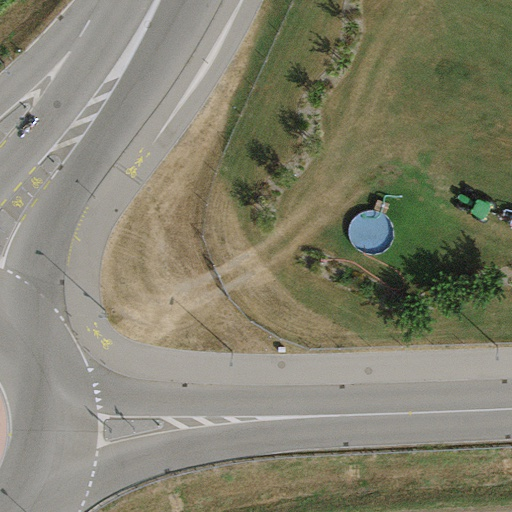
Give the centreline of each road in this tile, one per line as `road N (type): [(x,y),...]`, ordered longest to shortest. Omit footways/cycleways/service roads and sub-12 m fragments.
road 1 (tertiary): [(511,409),(50,431)]
road 2 (secondary): [(175,0),(124,98),(0,260)]
road 3 (secondary): [(130,0),(0,107)]
